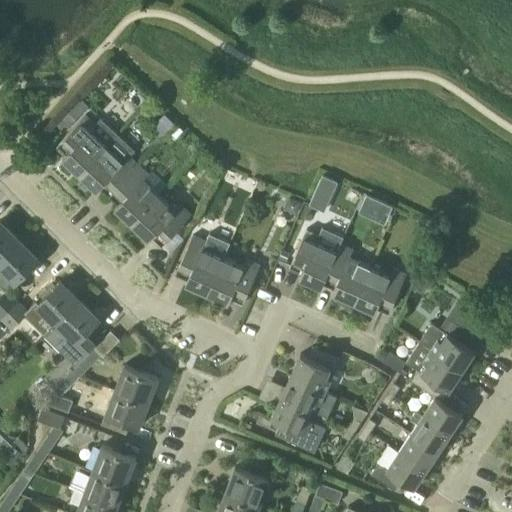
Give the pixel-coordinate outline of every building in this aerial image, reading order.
[(70,107),(56,123),(64,131),(79,115),(70,107)] [(66,153),(63,158),(80,174),(108,144),(119,133),(101,116),(96,122),(86,113),(67,133),(63,137),(73,147),(66,153)] [(108,144),(80,174),(97,190),(101,186),(108,179),(116,187),(139,163),(130,155),(136,149),(119,133),(108,144)] [(119,203),(115,207),(132,223),(160,193),(143,177),(148,172),(139,163),(116,187),(126,196),(119,203)] [(323,174),(316,188),(331,195),(337,180),(323,174)] [(160,193),(132,223),(149,239),(153,235),(160,228),(169,237),(192,213),(181,202),(175,208),(160,193)] [(392,204),(366,193),(359,210),(384,222),(392,204)] [(289,197),(284,208),(295,212),(300,201),(289,197)] [(0,258),(19,239),(0,220),(0,258)] [(307,228),(291,263),(302,268),(301,272),(299,276),(320,286),(326,273),(337,249),(340,242),(343,235),(322,226),(319,233),(307,228)] [(193,235),(180,265),(191,270),(188,277),(185,283),(207,293),(224,256),(203,247),(206,240),(193,235)] [(0,284),(6,290),(7,289),(15,282),(38,258),(19,239),(0,258),(0,284)] [(337,249),(326,273),(338,278),(334,287),(332,291),(353,301),(370,264),(350,255),(353,248),(340,242),(337,249)] [(224,256),(207,293),(229,302),(231,297),(235,289),(247,295),(260,265),(247,259),(244,265),(224,256)] [(370,264),(353,301),(375,311),(377,306),(381,297),(393,303),(407,272),(392,266),(389,273),(370,264)] [(416,274),(412,285),(421,289),(426,278),(416,274)] [(44,335),(80,299),(61,280),(38,303),(36,300),(27,309),(19,300),(0,319),(0,318),(0,338),(10,328),(11,329),(25,315),(44,335)] [(0,318),(0,319),(19,300),(7,289),(6,290),(0,296),(0,318)] [(75,342),(99,318),(80,299),(44,335),(62,352),(48,366),(61,380),(73,368),(71,366),(78,359),(68,348),(75,342)] [(462,301),(450,319),(475,335),(486,318),(462,301)] [(432,321),(419,341),(419,342),(462,369),(474,350),(468,346),(475,335),(450,319),(444,329),(440,326),(432,321)] [(103,356),(120,339),(111,330),(80,361),(78,359),(71,366),(73,368),(74,369),(80,375),(81,375),(101,354),(103,356)] [(449,388),(462,369),(419,342),(407,361),(418,368),(411,379),(437,395),(444,385),(449,388)] [(340,357),(312,345),(307,355),(300,352),(290,374),(324,390),(330,378),(324,376),(328,367),(334,369),(340,357)] [(384,361),(390,352),(382,347),(376,356),(384,361)] [(149,401),(159,376),(125,363),(115,388),(149,401)] [(51,391),(46,402),(69,411),(73,399),(61,394),(80,375),(74,369),(73,368),(51,391)] [(324,390),(290,374),(285,385),(267,376),(262,387),(281,395),(310,408),(314,399),(319,401),(324,390)] [(394,394),(400,385),(393,381),(387,390),(394,394)] [(140,425),(149,401),(115,388),(106,412),(105,412),(101,423),(126,433),(130,421),(140,425)] [(388,403),(394,394),(387,390),(381,399),(388,403)] [(450,430),(461,412),(434,394),(422,413),(450,430)] [(274,417),(270,427),(278,430),(276,434),(315,451),(326,426),(311,419),(306,417),(310,408),(281,395),(271,416),(274,417)] [(54,425),(40,446),(48,451),(49,451),(64,429),(60,427),(65,416),(43,407),(38,419),(54,425)] [(422,413),(416,409),(410,418),(416,422),(411,431),(438,449),(450,430),(422,413)] [(354,431),(361,421),(354,416),(347,427),(354,431)] [(371,430),(376,422),(370,417),(364,426),(371,430)] [(364,440),(371,430),(364,426),(357,435),(364,440)] [(349,439),(354,431),(347,427),(342,435),(349,439)] [(426,467),(438,449),(411,431),(399,449),(426,467)] [(127,481),(136,456),(103,443),(93,468),(127,481)] [(34,472),(35,472),(49,451),(48,451),(40,446),(35,454),(26,467),(34,472)] [(426,467),(399,449),(389,464),(387,463),(384,463),(381,464),(379,464),(377,465),(375,467),(373,469),(372,471),(395,487),(401,478),(414,486),(426,467)] [(259,504),(269,478),(235,465),(225,491),(259,504)] [(26,467),(12,488),(20,493),(20,494),(27,483),(34,472),(26,467)] [(118,504),(127,481),(93,468),(85,491),(118,504)] [(34,472),(27,483),(37,490),(44,479),(34,472)] [(320,482),(308,511),(319,511),(325,497),(338,502),(343,490),(320,482)] [(0,511),(7,511),(20,494),(20,493),(12,488),(0,504),(0,511)] [(84,492),(76,488),(72,499),(80,502),(76,511),(114,511),(118,504),(85,491),(84,492)] [(256,511),(259,504),(225,491),(216,511),(256,511)] [(302,511),(306,502),(297,499),(291,511),(302,511)]
